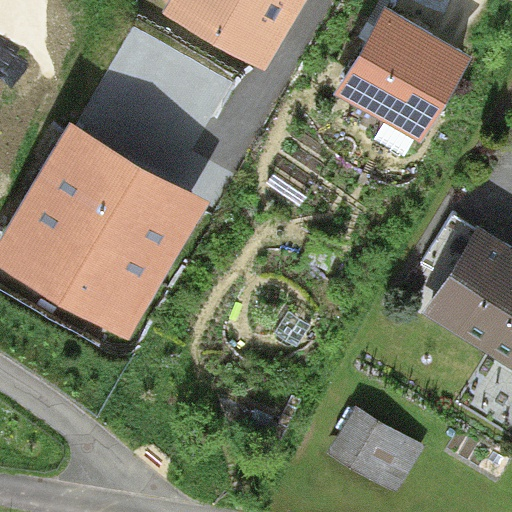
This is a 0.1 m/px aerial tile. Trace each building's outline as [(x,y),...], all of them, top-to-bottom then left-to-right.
[(306,0),(171,0),(163,14),(265,73),(306,0)] [(471,57),(385,9),(336,94),(423,143),(471,57)] [(206,203),(70,123),(0,240),(0,266),(125,340),(206,203)] [(511,245),(479,225),(424,314),(511,368),(511,245)] [(425,445),(357,404),(329,451),(397,492),(425,445)]
